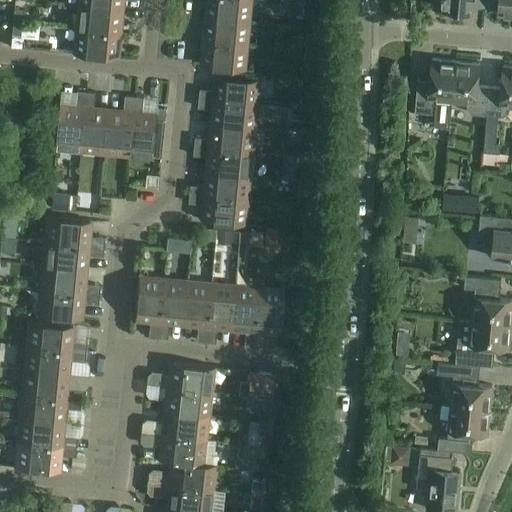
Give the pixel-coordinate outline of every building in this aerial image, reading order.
[(210,2),(209,16),(250,20),(251,0),(204,0),(205,1),(210,2)] [(289,0),(281,0),(280,13),(289,14),(291,0),(289,0)] [(483,6),(483,0),(433,0),(433,8),(469,12),(470,5),(483,6)] [(511,0),(499,0),(498,14),(509,15),(509,17),(511,17),(511,0)] [(78,4),(76,28),(122,32),(123,23),(118,22),(119,8),(78,4)] [(14,8),(13,22),(23,23),(24,9),(14,8)] [(202,30),(201,40),(248,44),(250,20),(209,16),(207,31),(202,30)] [(13,22),(12,35),(21,36),(23,23),(13,22)] [(121,41),(122,32),(76,28),(73,53),(114,56),(116,41),(121,41)] [(293,35),(292,48),(301,49),(302,36),(293,35)] [(248,44),(201,40),(200,49),(206,50),(204,65),(245,69),(248,44)] [(292,48),(290,62),(300,63),(301,49),(292,48)] [(414,112),(435,114),(436,98),(452,100),(455,61),(431,58),(429,80),(417,79),(414,112)] [(470,113),(486,115),(489,86),(477,85),(479,63),(455,61),(452,100),(467,101),(466,109),(470,113)] [(489,86),(486,115),(502,116),(507,112),(507,105),(511,105),(511,66),(503,65),(501,87),(489,86)] [(199,88),(198,98),(258,103),(261,78),(219,74),(218,90),(199,88)] [(55,149),(80,151),(86,91),(77,90),(75,109),(59,107),(55,149)] [(80,151),(104,153),(108,112),(94,111),(95,92),(86,91),(80,151)] [(289,94),(288,106),(301,107),(302,96),(289,94)] [(104,153),(128,155),(134,96),(124,95),(123,114),(108,112),(104,153)] [(143,97),(134,96),(128,155),(153,158),(153,156),(161,156),(165,120),(157,119),(157,117),(141,115),(143,97)] [(216,109),(215,123),(256,127),(258,103),(198,98),(198,107),(216,109)] [(159,105),(157,119),(165,120),(165,119),(167,106),(159,105)] [(290,119),(289,130),(298,131),(300,120),(290,119)] [(195,136),(194,146),(254,151),(256,127),(215,123),(213,138),(195,136)] [(287,132),(287,141),(297,142),(298,133),(287,132)] [(483,141),(482,151),(485,152),(498,153),(499,143),(495,142),(483,141)] [(211,157),(210,171),(251,175),(254,151),(194,146),(193,155),(211,157)] [(287,166),(283,166),(282,178),(294,179),(295,167),(287,166)] [(53,168),(52,179),(61,180),(62,169),(53,168)] [(190,184),(189,193),(249,199),(251,175),(210,171),(209,186),(190,184)] [(411,185),(410,202),(424,203),(425,187),(411,185)] [(51,191),(50,205),(75,207),(76,193),(51,191)] [(249,199),(189,193),(188,203),(207,205),(205,220),(247,224),(249,199)] [(466,196),(465,211),(477,212),(478,197),(466,196)] [(406,213),(405,225),(418,227),(419,214),(406,213)] [(511,216),(480,213),(478,236),(493,237),(492,242),(493,242),(492,257),(508,258),(507,266),(511,266),(511,216)] [(45,215),(43,240),(103,246),(104,237),(85,235),(87,219),(45,215)] [(2,224),(0,236),(15,237),(16,225),(2,224)] [(264,237),(263,245),(287,248),(289,228),(265,226),(264,234),(264,237)] [(204,228),(203,239),(215,240),(216,229),(204,228)] [(217,230),(216,242),(229,243),(230,231),(217,230)] [(250,232),(249,244),(261,245),(262,233),(250,232)] [(0,236),(0,239),(0,251),(14,253),(16,238),(15,237),(0,236)] [(179,237),(178,250),(189,252),(191,239),(179,237)] [(43,240),(41,264),(82,268),(83,253),(102,255),(103,246),(43,240)] [(41,264),(39,288),(98,294),(99,284),(81,283),(82,268),(41,264)] [(148,335),(157,336),(163,276),(138,274),(134,315),(150,317),(148,335)] [(474,288),(471,320),(511,323),(511,310),(511,299),(496,298),(497,290),(500,290),(501,278),(465,275),(464,287),(474,288)] [(168,318),(183,320),(187,279),(163,276),(157,336),(167,337),(168,318)] [(196,340),(205,341),(211,281),(187,279),(183,320),(198,321),(196,340)] [(216,323),(231,325),(235,283),(211,281),(205,341),(214,342),(216,323)] [(244,344),(253,345),(259,285),(235,283),(231,325),(245,326),(244,344)] [(284,288),(259,285),(253,345),(262,346),(264,328),(280,329),(284,288)] [(98,294),(39,288),(36,313),(77,317),(79,301),(97,303),(98,294)] [(456,350),(455,362),(480,364),(493,366),(494,353),(491,353),(492,346),(509,348),(511,323),(471,320),(459,318),(456,350)] [(27,320),(25,345),(85,351),(86,341),(67,339),(69,324),(27,320)] [(397,342),(395,354),(408,355),(409,344),(397,342)] [(25,345),(23,369),(64,373),(66,358),(84,360),(85,351),(25,345)] [(431,349),(430,359),(440,360),(441,350),(431,349)] [(453,374),(450,405),(450,406),(489,409),(492,385),(475,384),(476,376),(478,377),(480,364),(455,362),(438,360),(437,373),(453,374)] [(166,376),(165,385),(212,391),(214,366),(173,361),(172,377),(166,376)] [(23,369),(20,393),(80,398),(81,389),(63,387),(64,373),(23,369)] [(248,381),(247,395),(256,395),(260,396),(271,397),(271,396),(274,373),(259,371),(249,370),(248,381)] [(169,395),(168,410),(209,415),(212,391),(165,385),(164,395),(169,395)] [(20,393),(18,416),(60,420),(61,406),(79,408),(80,398),(20,393)] [(260,396),(259,407),(270,408),(271,397),(260,396)] [(450,406),(450,405),(441,404),(440,418),(449,418),(447,437),(438,436),(437,449),(471,452),(472,440),(470,439),(470,432),(487,434),(489,409),(450,406)] [(161,424),(160,433),(206,438),(209,415),(168,410),(166,424),(161,424)] [(18,416),(16,440),(76,446),(77,437),(58,435),(60,420),(18,416)] [(258,432),(256,445),(266,446),(267,433),(258,432)] [(162,459),(174,460),(174,459),(203,463),(204,462),(206,438),(160,433),(159,442),(164,443),(162,459)] [(76,446),(16,440),(14,465),(55,469),(56,454),(75,455),(76,446)] [(393,444),(392,462),(409,463),(410,446),(393,444)] [(256,445),(255,459),(264,460),(266,446),(256,445)] [(456,511),(460,471),(451,470),(452,456),(419,453),(416,487),(429,488),(427,509),(456,511)] [(167,474),(166,483),(213,488),(215,463),(204,462),(203,463),(174,459),(174,460),(172,474),(167,474)] [(252,479),(251,493),(260,494),(262,480),(252,479)] [(170,493),(169,508),(208,511),(209,511),(213,488),(166,483),(165,492),(170,493)] [(251,493),(249,506),(259,507),(260,494),(251,493)]
